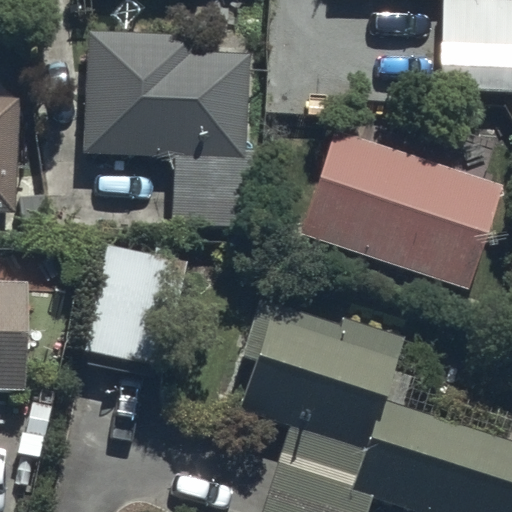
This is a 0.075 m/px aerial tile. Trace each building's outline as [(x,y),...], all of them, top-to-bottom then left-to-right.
[(511,0),(435,0),(434,85),(511,85),(511,0)] [(188,32),(83,30),(81,149),(169,151),(168,221),(246,223),(247,150),(240,150),(242,53),(188,52),(188,32)] [(42,195),(9,194),(13,96),(0,95),(0,207),(6,208),(5,226),(40,228),(42,195)] [(324,127),(291,229),(458,284),(492,182),(324,127)] [(182,258),(99,240),(77,347),(159,364),(182,258)] [(20,281),(0,280),(0,386),(18,387),(20,281)] [(224,404),(285,423),(258,511),(360,511),(367,492),(430,511),(510,511),(511,507),(511,442),(376,400),(394,342),(257,299),(224,404)]
